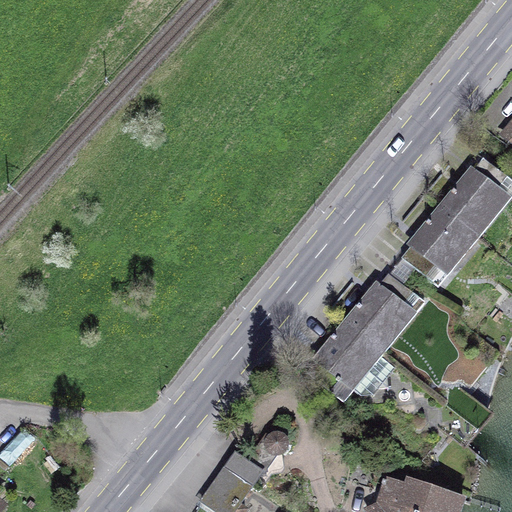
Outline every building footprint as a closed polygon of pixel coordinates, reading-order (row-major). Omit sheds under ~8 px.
[(510,195),(472,166),(442,205),(480,234),(510,195)] [(480,234),(442,205),(412,243),(449,272),(480,234)] [(377,283),(344,326),(376,351),(409,308),(377,283)] [(344,326),(311,368),(344,393),(376,351),(344,326)] [(229,511),(259,469),(236,454),(204,501),(221,511),(229,511)] [(467,511),(472,496),(388,478),(380,508),(375,511),(467,511)] [(0,485),(0,511),(14,511),(21,504),(0,485)]
